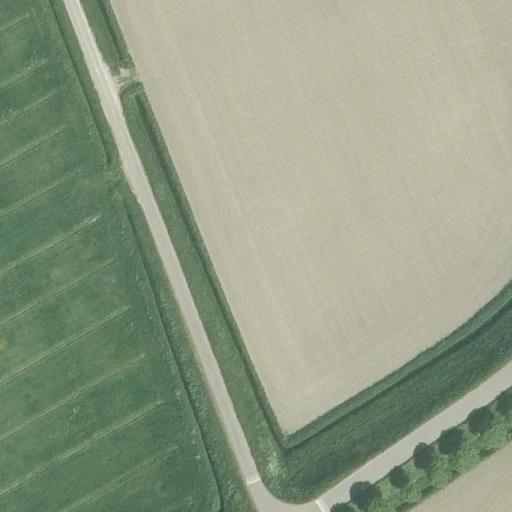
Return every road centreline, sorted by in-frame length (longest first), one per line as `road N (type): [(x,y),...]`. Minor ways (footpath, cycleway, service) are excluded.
road 1 (unclassified): [(71,0),(270,511)]
road 2 (unclassified): [(317,511),(511,371)]
